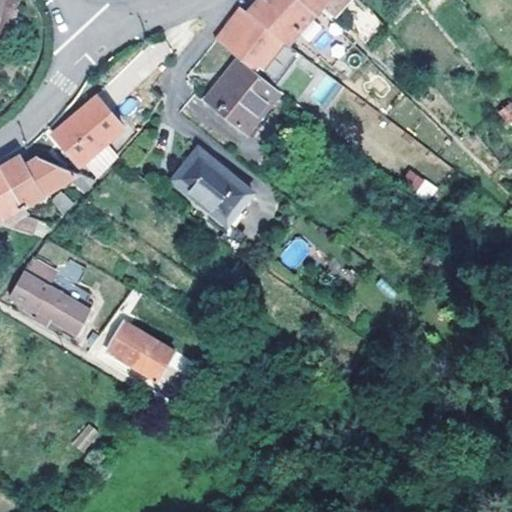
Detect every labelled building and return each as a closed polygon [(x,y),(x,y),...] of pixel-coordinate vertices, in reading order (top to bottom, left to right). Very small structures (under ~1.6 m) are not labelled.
[(16,0),(0,0),(0,39),(6,41),(16,0)] [(264,0),(252,12),(262,20),(290,41),(322,9),(309,0),(264,0)] [(309,0),(322,9),(330,0),(309,0)] [(370,8),(363,0),(344,0),(361,18),(370,8)] [(252,12),(243,6),(229,25),(219,38),(244,57),(257,36),(254,34),(262,20),(252,12)] [(382,21),(370,8),(361,18),(352,26),(364,39),(382,21)] [(359,43),(331,72),(346,84),(372,56),(359,43)] [(274,80),(297,55),(286,46),(263,71),(274,80)] [(283,90),(242,58),(207,98),(248,132),(283,90)] [(309,97),(324,109),(342,86),(327,74),(309,97)] [(126,125),(98,94),(57,131),(84,161),(126,125)] [(511,123),(511,101),(501,111),(511,123)] [(256,191),(200,147),(174,178),(230,223),(231,222),(256,191)] [(41,152),(40,154),(81,172),(84,170),(41,152)] [(26,205),(76,176),(81,172),(40,154),(28,166),(22,155),(12,161),(3,166),(26,205)] [(0,167),(0,220),(26,205),(3,166),(0,167)] [(400,185),(429,200),(437,184),(408,170),(400,185)] [(98,179),(81,172),(76,176),(75,180),(78,183),(77,184),(86,192),(98,179)] [(65,216),(74,206),(63,196),(50,201),(65,216)] [(26,219),(9,228),(35,239),(40,227),(26,219)] [(249,236),(231,222),(230,223),(222,234),(240,248),(249,236)] [(280,263),(301,269),(309,243),(289,236),(280,263)] [(77,332),(91,309),(49,286),(56,273),(33,261),(26,277),(22,276),(12,297),(42,313),(39,320),(48,325),(52,319),(77,332)] [(132,364),(160,380),(178,351),(127,321),(109,351),(132,364)] [(192,359),(178,351),(160,380),(175,388),(192,359)]
